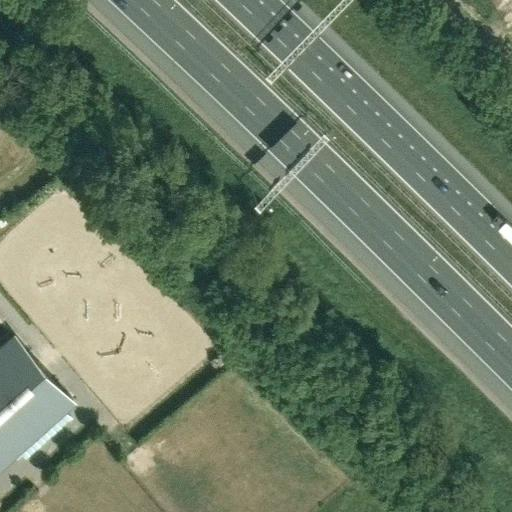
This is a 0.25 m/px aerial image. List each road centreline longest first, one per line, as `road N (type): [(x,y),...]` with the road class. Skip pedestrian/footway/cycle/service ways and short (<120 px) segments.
road 1 (motorway): [(140,0),(511,368)]
road 2 (motorway): [(511,258),(241,0)]
